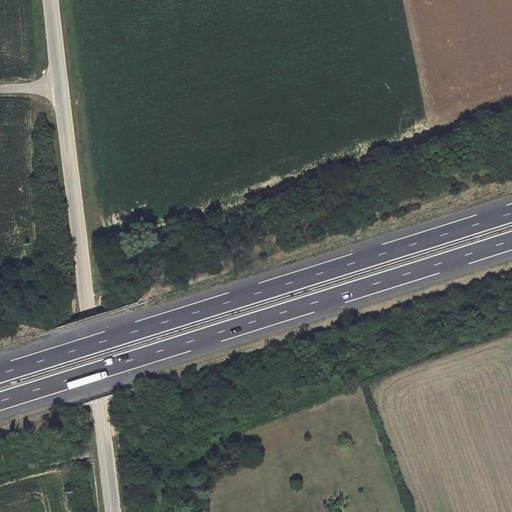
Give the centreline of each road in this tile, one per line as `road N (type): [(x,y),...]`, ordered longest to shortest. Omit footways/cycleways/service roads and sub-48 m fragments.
road 1 (motorway): [(511,212),(0,373)]
road 2 (motorway): [(0,401),(511,240)]
road 3 (unclassified): [(61,86),(113,511)]
